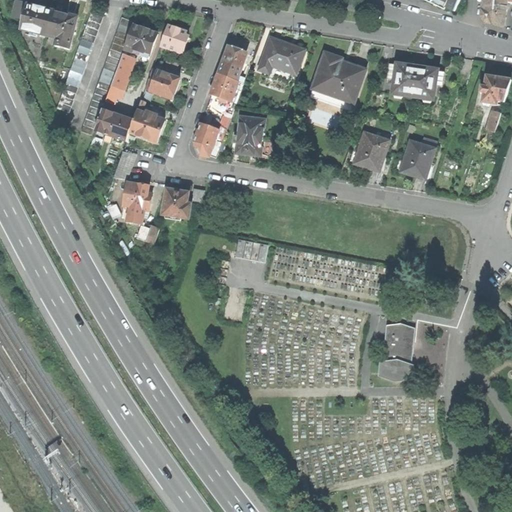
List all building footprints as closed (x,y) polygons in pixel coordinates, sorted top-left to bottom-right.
[(430,0),(455,12),(460,0),(430,0)] [(483,0),(482,18),(485,22),(496,26),(504,29),(507,5),(507,0),(483,0)] [(23,19),(27,5),(17,2),(13,17),(23,19)] [(46,37),(53,11),(39,8),(27,5),(23,19),(21,30),(46,37)] [(70,69),(56,108),(69,112),(104,10),(92,6),(88,16),(70,69)] [(64,14),(53,11),(46,37),(56,39),(54,46),(69,50),(77,17),(64,14)] [(122,16),(82,132),(94,136),(96,131),(103,111),(105,107),(114,79),(122,54),(124,50),(132,26),(134,21),(122,16)] [(146,30),(132,26),(124,50),(140,56),(139,60),(147,63),(157,34),(146,30)] [(168,26),(161,47),(175,52),(174,55),(178,56),(179,53),(183,54),(189,37),(185,36),(187,33),(177,29),(168,26)] [(270,40),(259,72),(270,76),(273,67),(297,75),(305,51),(295,47),(294,49),(286,46),(270,40)] [(223,63),(219,75),(238,82),(240,77),(246,59),(227,52),(223,63)] [(312,91),(310,97),(342,108),(345,102),(354,105),(366,70),(348,64),(346,69),(339,67),(342,59),(334,56),(325,53),(312,91)] [(131,57),(122,54),(114,79),(123,81),(131,57)] [(166,67),(179,71),(182,65),(168,60),(166,67)] [(396,80),(398,65),(391,64),(389,79),(396,80)] [(396,80),(394,94),(434,100),(436,86),(438,71),(419,68),(398,65),(396,80)] [(145,90),(150,92),(157,72),(160,73),(161,72),(153,69),(145,90)] [(445,72),(438,71),(436,86),(443,87),(445,72)] [(157,72),(150,92),(173,100),(177,90),(180,80),(160,73),(157,72)] [(216,85),(212,95),(222,99),(228,101),(232,102),(239,82),(238,82),(219,75),(216,85)] [(500,79),(487,77),(486,88),(482,87),(481,94),(484,94),(482,103),(497,106),(498,102),(505,103),(511,81),(500,79)] [(114,79),(105,107),(115,111),(117,106),(115,105),(117,98),(122,99),(128,83),(123,81),(114,79)] [(141,101),(138,112),(143,113),(147,103),(141,101)] [(123,118),(103,111),(96,131),(127,142),(130,133),(134,122),(123,118)] [(134,122),(130,133),(157,143),(162,132),(165,121),(157,119),(158,116),(147,112),(146,115),(143,113),(138,112),(134,122)] [(493,112),(487,131),(495,134),(501,115),(493,112)] [(224,117),(220,127),(228,130),(231,119),(224,117)] [(238,145),(237,154),(248,155),(262,157),(266,121),(241,118),(239,136),(238,145)] [(195,143),(201,156),(210,157),(211,156),(215,143),(219,131),(202,124),(198,133),(195,143)] [(215,143),(222,145),(227,131),(220,128),(219,131),(215,143)] [(365,134),(355,164),(369,169),(380,173),(390,142),(365,134)] [(103,141),(94,138),(92,146),(101,148),(103,141)] [(411,142),(401,173),(411,176),(426,180),(435,149),(411,142)] [(222,145),(215,143),(211,156),(218,158),(222,145)] [(123,153),(114,179),(128,181),(137,155),(123,153)] [(128,184),(124,207),(133,209),(147,211),(150,212),(153,196),(149,195),(150,187),(140,185),(128,184)] [(194,189),(192,205),(200,206),(205,191),(194,189)] [(167,190),(163,216),(189,220),(192,205),(187,204),(189,194),(178,192),(167,190)] [(113,220),(121,216),(116,206),(112,208),(111,205),(107,207),(113,220)] [(147,211),(133,209),(129,223),(143,226),(147,211)] [(159,229),(151,226),(146,242),(153,245),(159,229)] [(240,239),(237,257),(266,263),(269,245),(240,239)] [(388,325),(384,361),(412,365),(415,329),(402,324),(388,325)] [(381,362),(379,376),(396,381),(413,379),(414,365),(412,365),(384,361),(381,362)]
